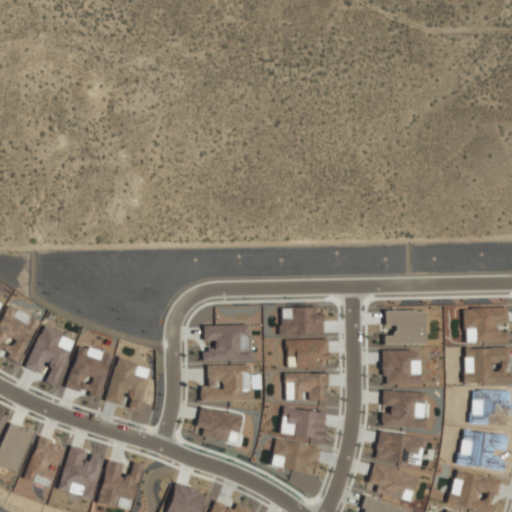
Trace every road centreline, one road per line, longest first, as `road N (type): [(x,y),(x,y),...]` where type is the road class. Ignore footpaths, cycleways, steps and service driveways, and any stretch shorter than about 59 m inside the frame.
road 1 (residential): [(160,446),(173,404),(171,329),(199,289),(511,281)]
road 2 (residential): [(299,511),(228,471),(46,410),(0,386)]
road 3 (residential): [(351,284),(351,424),(322,511)]
